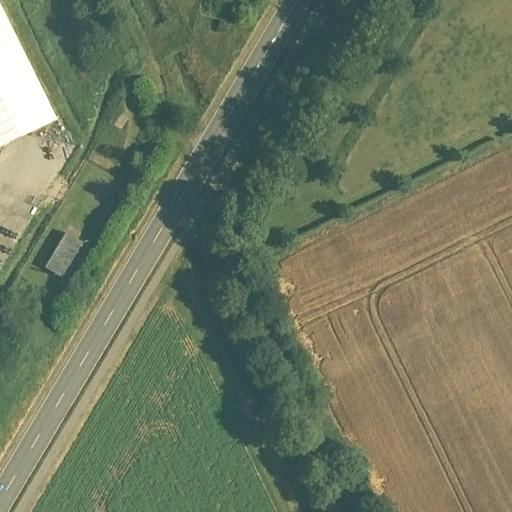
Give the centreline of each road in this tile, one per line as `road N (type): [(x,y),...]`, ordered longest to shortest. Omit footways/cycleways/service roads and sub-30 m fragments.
road 1 (secondary): [(0,498),(295,0)]
road 2 (unknown): [(97,0),(188,182)]
